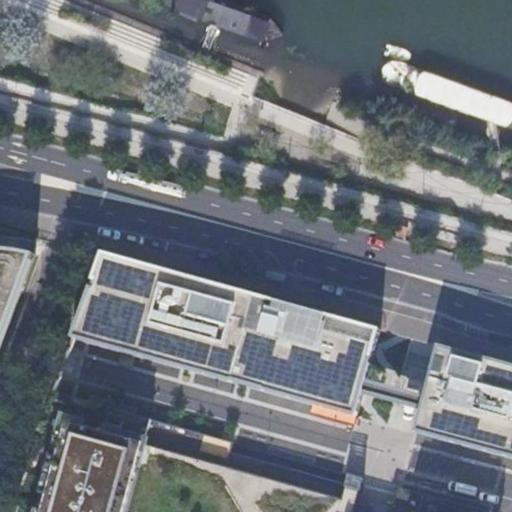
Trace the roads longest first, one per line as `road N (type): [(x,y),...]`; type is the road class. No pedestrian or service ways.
road 1 (primary): [(339,255),(0,146)]
road 2 (primary): [(0,186),(339,255)]
road 3 (primary): [(339,255),(511,303)]
